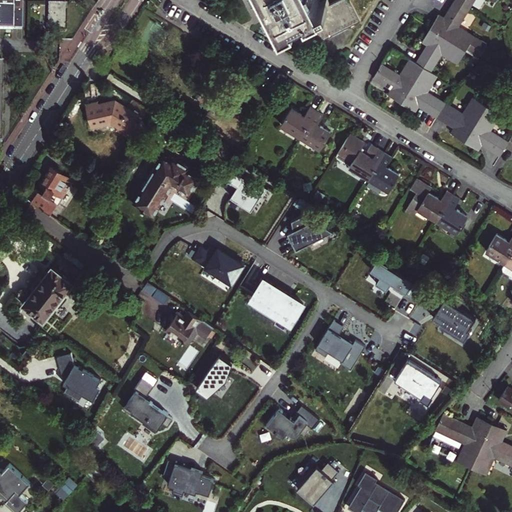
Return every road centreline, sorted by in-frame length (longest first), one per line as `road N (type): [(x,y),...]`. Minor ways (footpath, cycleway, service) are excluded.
road 1 (residential): [(1,188),(138,280),(168,234),(214,222),(329,295)]
road 2 (tertiary): [(124,0),(1,188)]
road 3 (residential): [(345,96),(511,198)]
road 4 (residential): [(329,295),(221,452)]
road 5 (residential): [(186,0),(345,96)]
